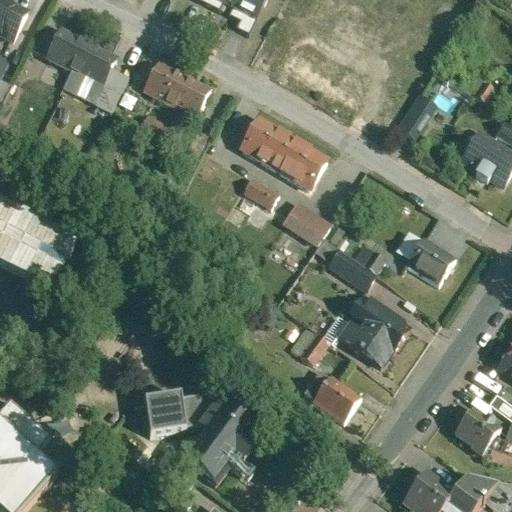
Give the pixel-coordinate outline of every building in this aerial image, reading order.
[(206,0),(254,24),(266,0),(206,0)] [(27,18),(0,4),(0,38),(14,45),(27,18)] [(445,4),(437,22),(458,30),(466,12),(445,4)] [(273,32),(286,39),(300,12),(286,5),(273,32)] [(360,36),(347,29),(339,42),(352,50),(360,36)] [(119,62),(66,33),(52,60),(106,88),(119,62)] [(372,43),(360,36),(352,50),(364,56),(372,43)] [(341,68),(307,48),(292,74),(326,94),(341,68)] [(373,86),(341,68),(326,94),(358,113),(373,86)] [(209,96),(161,70),(148,94),(196,120),(209,96)] [(498,96),(475,81),(466,95),(489,110),(498,96)] [(11,91),(0,85),(0,107),(2,109),(11,91)] [(84,100),(55,85),(48,99),(76,114),(84,100)] [(384,98),(372,118),(394,131),(406,111),(384,98)] [(420,111),(405,134),(417,142),(432,119),(420,111)] [(176,133),(151,119),(143,133),(169,147),(176,133)] [(293,145),(259,125),(242,154),(275,173),(293,145)] [(511,130),(507,127),(498,141),(508,147),(511,141),(511,130)] [(204,139),(196,135),(187,152),(196,156),(204,139)] [(511,178),(511,159),(480,138),(462,165),(479,176),(476,180),(488,187),(490,183),(504,191),(511,178)] [(328,165),(293,145),(275,173),(311,194),(328,165)] [(270,214),(280,197),(251,181),(242,198),(270,214)] [(317,252),(332,228),(296,206),(281,229),(317,252)] [(171,216),(162,235),(168,239),(178,220),(171,216)] [(461,269),(429,248),(413,273),(445,294),(461,269)] [(392,269),(367,253),(358,266),(382,283),(392,269)] [(345,257),(335,271),(349,280),(358,266),(345,257)] [(382,283),(358,266),(349,280),(348,281),(373,297),(382,283)] [(378,313),(369,306),(351,330),(349,329),(339,343),(381,372),(390,359),(392,360),(410,334),(379,312),(378,313)] [(338,322),(323,343),(330,348),(334,351),(339,343),(349,329),(338,322)] [(308,332),(292,354),(314,369),(330,348),(323,343),(308,332)] [(511,351),(499,373),(511,381),(511,351)] [(332,387),(323,380),(308,401),(318,408),(332,387)] [(365,408),(334,385),(318,408),(317,410),(347,432),(365,408)] [(182,399),(145,404),(151,441),(187,435),(187,433),(201,431),(211,417),(209,416),(207,400),(182,404),(182,399)] [(511,410),(497,399),(490,410),(511,426),(511,410)] [(0,511),(28,511),(59,478),(36,458),(51,441),(11,406),(0,418),(0,511)] [(201,431),(200,433),(205,437),(183,466),(216,490),(237,462),(244,467),(257,449),(250,444),(258,434),(225,409),(225,410),(219,406),(211,417),(201,431)] [(475,415),(457,439),(458,440),(458,439),(475,451),(473,453),(483,461),(503,435),(502,434),(501,435),(496,431),(496,429),(496,428),(495,426),(494,424),(493,424),(490,423),(488,424),(487,425),(475,416),(476,415),(475,415)] [(474,511),(456,498),(426,476),(403,508),(409,511),(474,511)] [(478,511),(500,487),(470,484),(456,498),(474,511),(478,511)] [(187,511),(192,507),(176,494),(168,504),(177,511),(187,511)]
